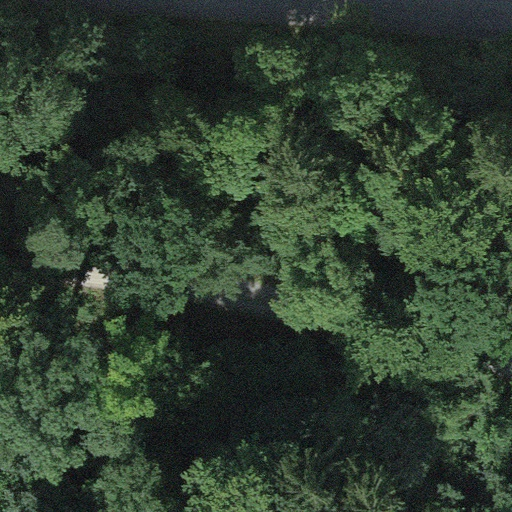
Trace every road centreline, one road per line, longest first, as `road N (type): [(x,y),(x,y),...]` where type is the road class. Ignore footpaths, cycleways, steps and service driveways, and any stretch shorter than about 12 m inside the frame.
road 1 (track): [(0,283),(511,371)]
road 2 (unclassified): [(274,0),(511,19)]
